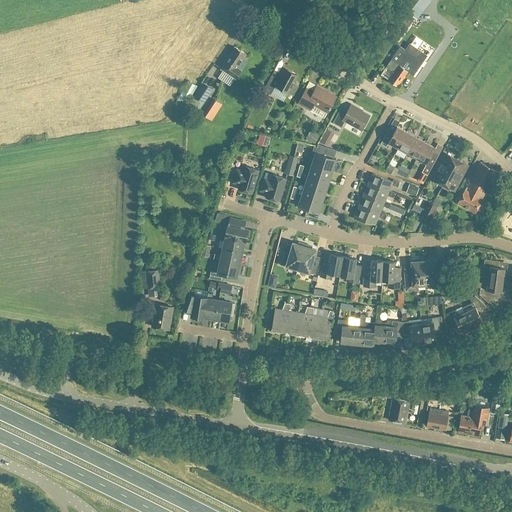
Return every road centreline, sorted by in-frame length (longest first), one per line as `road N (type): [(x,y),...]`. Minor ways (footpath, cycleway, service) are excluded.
road 1 (unclassified): [(511,480),(235,425)]
road 2 (unclassified): [(487,511),(225,458)]
road 3 (unclassified): [(235,425),(46,391),(0,373)]
road 4 (residential): [(511,452),(325,419),(307,399),(302,375)]
road 5 (trunk): [(201,511),(0,412)]
road 6 (residential): [(302,375),(456,360),(511,332)]
road 7 (residential): [(511,247),(470,237),(383,243),(331,233)]
road 8 (residential): [(390,96),(236,0)]
road 9 (trunk): [(0,435),(156,511)]
road 10 (residential): [(331,233),(390,96)]
road 11 (residential): [(511,171),(478,141),(390,96)]
road 12 (residential): [(268,217),(245,338)]
